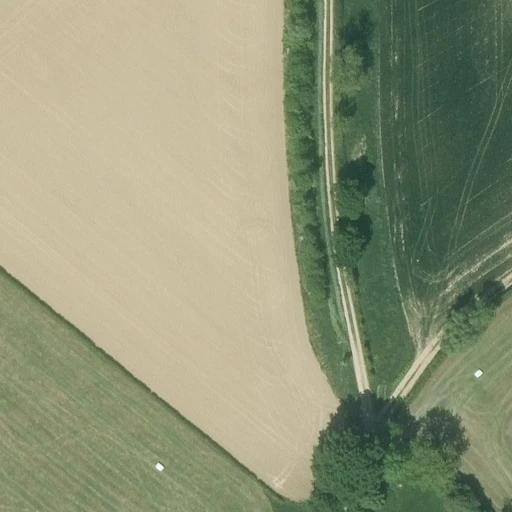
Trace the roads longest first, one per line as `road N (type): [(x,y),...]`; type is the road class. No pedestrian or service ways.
road 1 (track): [(372,439),(335,223),(327,0)]
road 2 (track): [(372,439),(422,362),(511,281)]
road 3 (track): [(479,511),(437,464),(372,439)]
